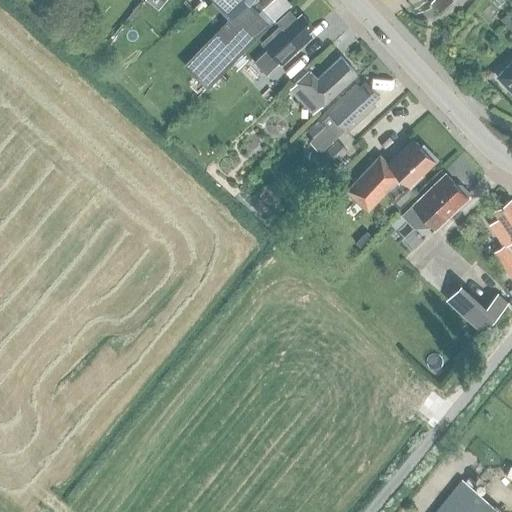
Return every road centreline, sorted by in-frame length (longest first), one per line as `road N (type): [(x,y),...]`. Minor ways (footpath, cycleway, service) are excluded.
road 1 (tertiary): [(511,166),(348,0)]
road 2 (unclassified): [(371,511),(511,340)]
